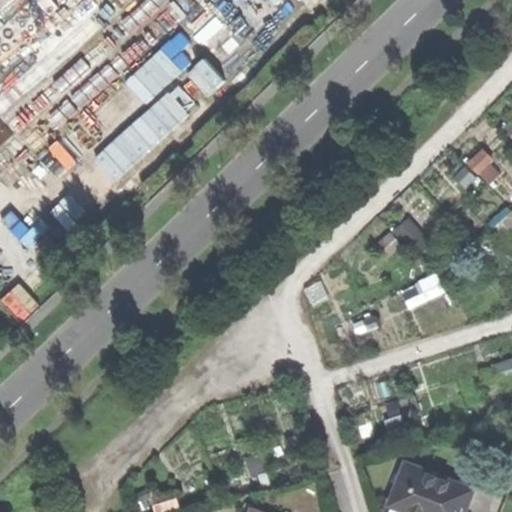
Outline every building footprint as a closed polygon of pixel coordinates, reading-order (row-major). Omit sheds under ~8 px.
[(83,114),(101,136),(203,58),(185,35),(83,114)] [(141,125),(162,147),(198,114),(178,92),(141,125)] [(74,135),(19,172),(34,194),(89,156),(74,135)] [(102,159),(76,180),(94,201),(120,180),(102,159)] [(32,290),(53,271),(38,254),(27,264),(17,273),(32,290)] [(408,462),(392,503),(414,511),(465,511),(475,489),(408,462)]
